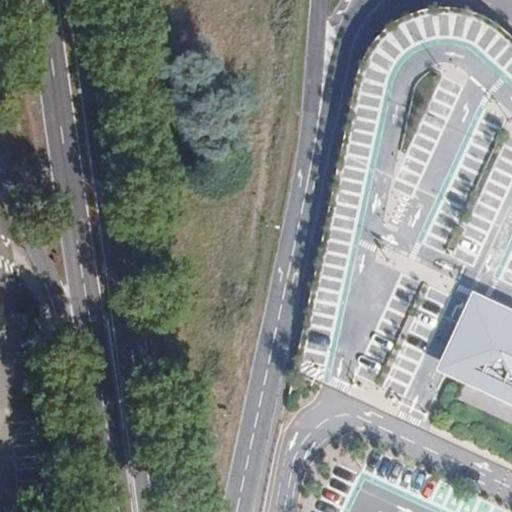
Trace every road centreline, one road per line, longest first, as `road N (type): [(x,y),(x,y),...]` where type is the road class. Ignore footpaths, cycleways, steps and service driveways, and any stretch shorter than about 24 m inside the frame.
road 1 (primary): [(152,511),(82,0)]
road 2 (primary): [(232,511),(321,66)]
road 3 (primary): [(41,0),(92,343)]
road 4 (primary): [(0,177),(72,329),(92,343)]
road 5 (primary): [(92,343),(116,511)]
